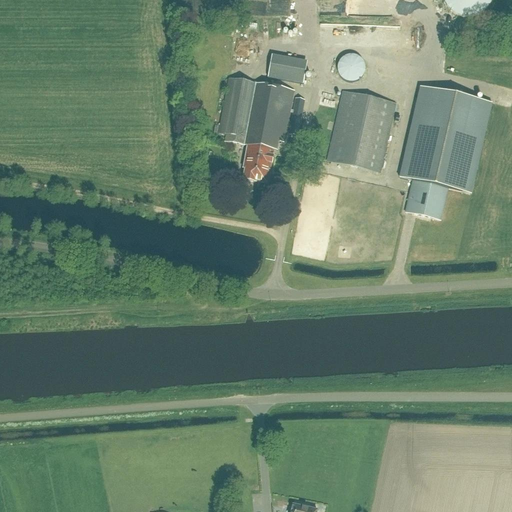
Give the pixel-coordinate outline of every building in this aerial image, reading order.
[(442,0),(443,0),(443,1),(443,2),(444,2),(444,3),(444,4),(445,4),(445,5),(445,6),(446,6),(446,7),(447,8),(447,9),(448,9),(448,10),(449,10),(449,11),(450,11),(450,12),(451,12),(451,13),(452,13),(453,14),(454,14),(454,15),(455,15),(456,16),(457,16),(458,16),(458,17),(459,17),(460,17),(461,17),(461,18),(462,18),(463,18),(464,18),(465,18),(466,18),(467,18),(468,18),(469,18),(470,18),(471,18),(472,18),(473,18),(474,17),(475,17),(476,17),(477,16),(478,16),(479,16),(479,15),(480,15),(481,14),(482,14),(482,13),(483,13),(484,12),(485,11),(486,10),(487,9),(488,8),(488,7),(489,7),(489,6),(489,5),(490,5),(490,4),(490,3),(491,3),(491,2),(491,1),(492,0),(491,0),(442,0)] [(373,26),(372,16),(348,17),(349,27),(373,26)] [(364,65),(361,61),(357,58),(351,57),(346,58),(342,61),(339,65),(338,70),(339,76),(342,80),(346,83),(352,84),(357,83),(361,80),(364,75),(365,70),(364,65)] [(267,79),(303,85),(306,65),(271,59),(267,79)] [(294,92),(229,80),(218,136),(226,137),(225,143),(247,147),(243,171),(245,171),(243,181),(255,184),(255,183),(265,184),(268,172),(270,172),(273,152),(277,153),(278,143),(284,144),(286,135),(289,135),(289,136),(298,138),(304,101),(295,99),(293,111),(290,111),(294,92)] [(491,107),(419,91),(399,179),(413,182),(405,214),(440,222),(447,190),(471,196),(491,107)] [(328,163),(380,175),(395,105),(344,93),(332,146),(328,163)]
